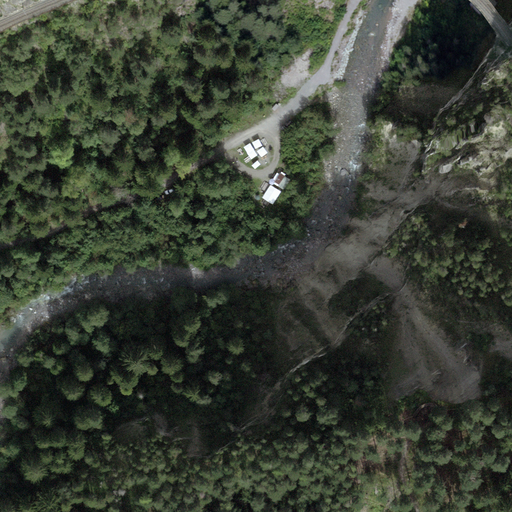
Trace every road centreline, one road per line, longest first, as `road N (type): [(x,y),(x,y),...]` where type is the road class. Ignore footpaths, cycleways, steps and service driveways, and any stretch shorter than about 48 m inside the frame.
road 1 (track): [(0,249),(162,186),(209,156)]
road 2 (track): [(209,156),(296,105),(355,0)]
road 3 (track): [(252,132),(277,143),(272,170),(252,175),(209,156)]
